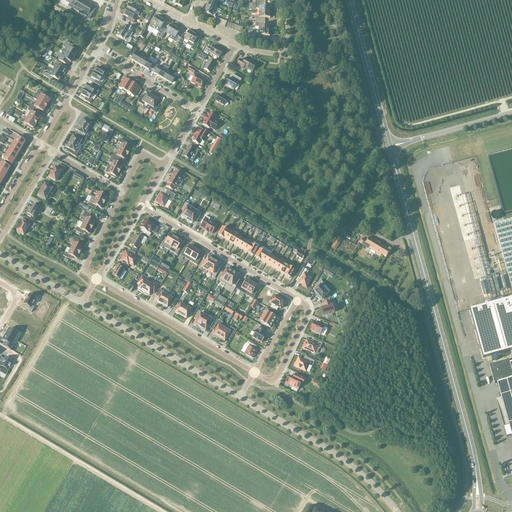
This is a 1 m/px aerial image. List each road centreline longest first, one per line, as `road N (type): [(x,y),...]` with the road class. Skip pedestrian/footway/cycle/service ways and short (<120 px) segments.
road 1 (secondary): [(476,478),(389,150)]
road 2 (unclassified): [(396,511),(350,465),(239,397)]
road 3 (residential): [(254,372),(96,278)]
road 4 (unclassified): [(239,397),(81,303)]
road 5 (residential): [(139,205),(297,299)]
road 6 (secondary): [(388,143),(348,0)]
